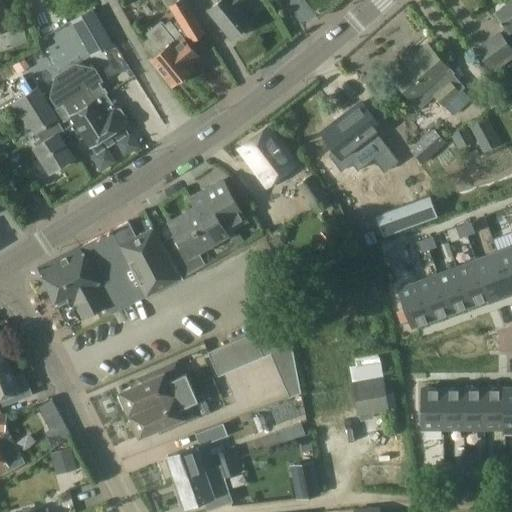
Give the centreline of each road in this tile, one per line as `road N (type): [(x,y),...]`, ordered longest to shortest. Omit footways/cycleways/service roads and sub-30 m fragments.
road 1 (secondary): [(0,273),(262,102),(380,0)]
road 2 (tertiary): [(54,372),(128,511)]
